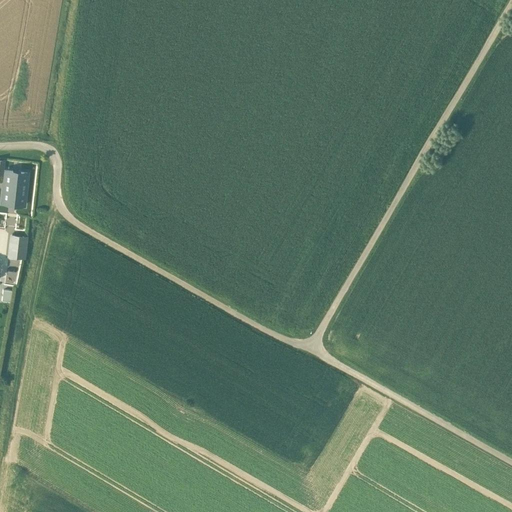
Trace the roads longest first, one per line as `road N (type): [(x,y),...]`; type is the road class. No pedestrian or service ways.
road 1 (unclassified): [(311,350),(78,223),(62,208),(52,148),(0,146)]
road 2 (unclassified): [(511,6),(311,350)]
road 3 (unclassified): [(311,350),(511,463)]
